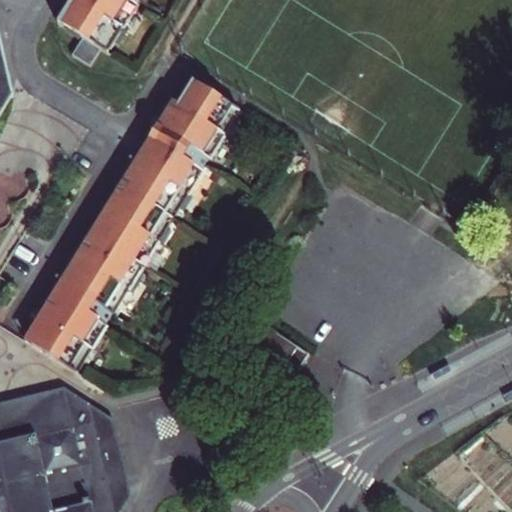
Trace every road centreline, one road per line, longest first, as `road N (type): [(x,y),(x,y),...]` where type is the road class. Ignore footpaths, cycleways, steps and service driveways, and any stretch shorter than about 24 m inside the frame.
road 1 (tertiary): [(395,427),(254,496)]
road 2 (tertiary): [(511,365),(395,427)]
